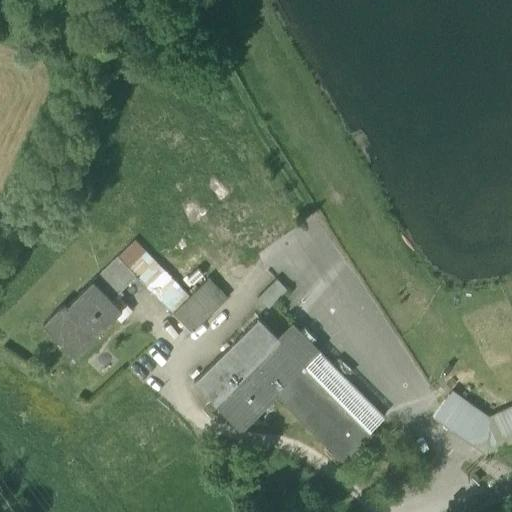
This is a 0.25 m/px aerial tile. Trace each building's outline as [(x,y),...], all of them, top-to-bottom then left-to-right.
[(309,236),(288,211),(245,247),(261,266),(292,240),(297,247),(309,236)] [(179,321),(191,333),(227,297),(208,277),(189,296),(134,239),(117,256),(136,276),(179,321)] [(117,256),(92,280),(112,300),(136,276),(117,256)] [(257,296),(268,307),(287,288),(276,277),(257,296)] [(121,310),(112,300),(92,280),(66,306),(63,303),(42,323),(74,356),(121,310)] [(161,337),(176,323),(158,303),(142,317),(161,337)] [(194,381),(213,400),(277,335),(258,317),(194,381)] [(278,337),(277,335),(213,400),(241,428),(277,392),(343,458),(371,430),(369,429),(384,415),(312,343),(316,338),(303,325),(298,329),(292,323),(278,337)] [(433,416),(487,454),(511,443),(511,413),(490,424),(448,395),(433,416)]
